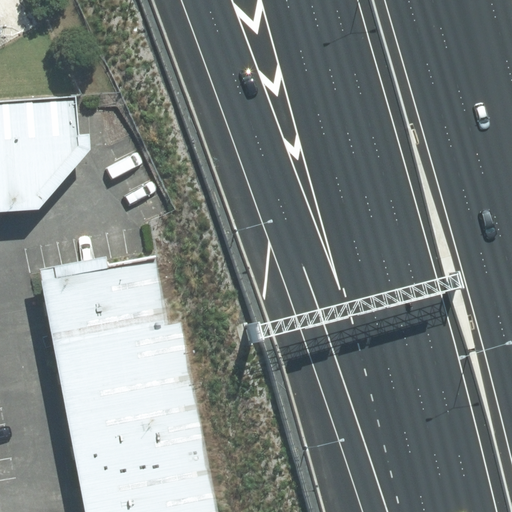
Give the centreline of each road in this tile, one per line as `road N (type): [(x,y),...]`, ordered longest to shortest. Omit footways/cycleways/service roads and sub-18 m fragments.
road 1 (motorway): [(402,511),(214,0)]
road 2 (motorway): [(450,511),(382,160),(335,0)]
road 3 (motorway): [(438,0),(511,226)]
road 4 (motorway): [(494,0),(511,125)]
